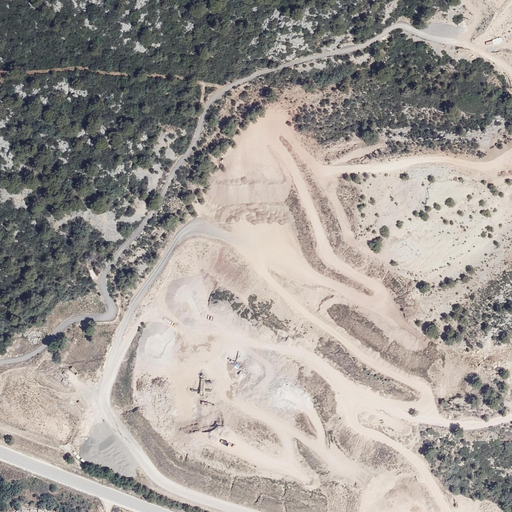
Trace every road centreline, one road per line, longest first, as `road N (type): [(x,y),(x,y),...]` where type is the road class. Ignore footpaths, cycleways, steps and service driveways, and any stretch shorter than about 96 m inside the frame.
road 1 (track): [(225,91),(191,79),(85,67),(0,73)]
road 2 (tertiary): [(165,511),(0,448)]
